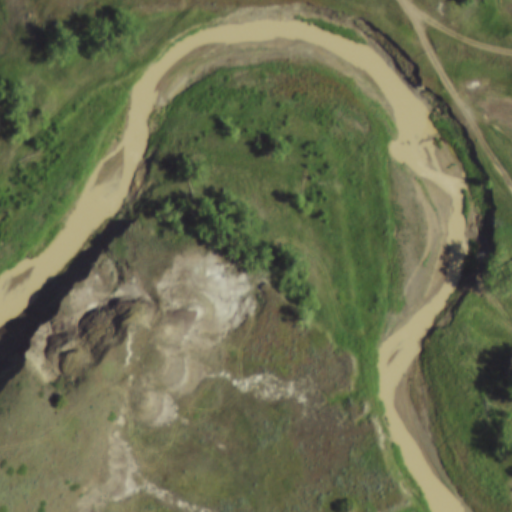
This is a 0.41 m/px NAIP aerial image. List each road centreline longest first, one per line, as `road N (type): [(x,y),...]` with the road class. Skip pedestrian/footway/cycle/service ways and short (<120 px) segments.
road 1 (track): [(412,4),(240,0),(71,91),(0,177)]
road 2 (track): [(511,184),(425,45),(412,4)]
